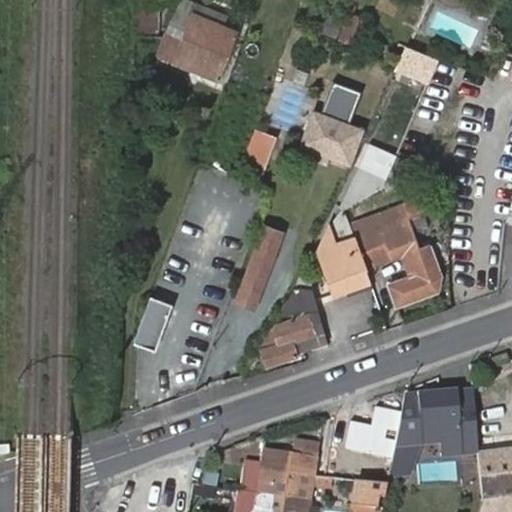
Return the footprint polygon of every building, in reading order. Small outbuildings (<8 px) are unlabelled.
[(138,32),(158,32),(158,5),(138,5),(138,32)] [(166,35),(158,57),(219,78),(236,30),(188,12),(179,39),(166,35)] [(340,13),(336,36),(350,38),(354,15),(340,13)] [(423,84),(433,59),(399,45),(389,70),(423,84)] [(332,81),(319,114),(337,121),(347,125),(361,92),(332,81)] [(313,111),(299,145),(348,164),(362,131),(347,125),(337,121),(319,114),(313,111)] [(390,171),(384,184),(390,186),(395,173),(390,171)] [(354,213),(347,216),(365,268),(400,256),(411,276),(392,282),(390,288),(398,307),(446,290),(431,245),(418,249),(408,218),(421,213),(417,198),(387,208),(391,221),(361,231),(354,213)] [(498,279),(503,216),(453,213),(449,276),(498,279)] [(365,268),(347,216),(337,219),(340,224),(328,230),(317,252),(332,294),(369,281),(365,268)] [(266,226),(239,300),(256,306),(282,232),(266,226)] [(309,292),(291,285),(282,300),(286,313),(314,306),(309,292)] [(148,305),(135,342),(153,349),(168,305),(155,300),(153,306),(148,305)] [(316,312),(269,325),(258,346),(266,365),(297,356),(293,340),(323,330),(316,312)] [(481,456),(475,392),(404,398),(397,431),(394,447),(422,444),(441,442),(442,460),(481,456)] [(422,444),(394,447),(387,480),(410,478),(422,444)] [(317,460),(264,451),(261,471),(315,477),(317,460)] [(511,452),(481,456),(484,501),(484,503),(511,500),(511,452)] [(315,477),(261,471),(256,495),(310,503),(315,477)] [(308,511),(310,503),(256,495),(229,491),(227,501),(237,502),(234,511),(308,511)]
